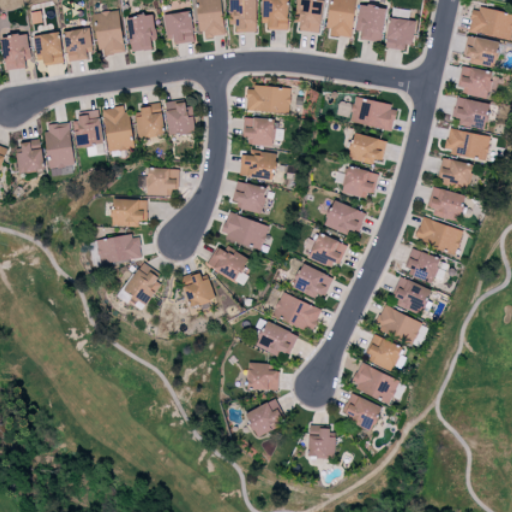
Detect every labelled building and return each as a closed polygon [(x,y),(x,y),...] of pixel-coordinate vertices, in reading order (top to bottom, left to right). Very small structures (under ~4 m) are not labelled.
[(196,0),(200,38),(224,36),(220,0),(196,0)] [(228,0),(229,25),(235,25),(235,32),(256,32),(255,0),(228,0)] [(287,28),(287,0),(261,0),(261,28),(287,28)] [(321,0),(295,0),(295,22),(299,22),(299,31),(320,32),(321,0)] [(330,0),(326,35),(351,38),(355,0),(330,0)] [(386,8),(359,4),(355,30),(361,31),(360,39),(380,42),(386,8)] [(510,40),(511,29),(511,14),(473,6),(468,31),(510,40)] [(93,13),(99,56),(124,52),(117,9),(93,13)] [(193,41),(190,11),(163,14),(166,43),(193,41)] [(152,14),(126,18),(131,52),(151,49),(150,37),(155,36),(152,14)] [(405,40),(413,40),(414,20),(388,18),(386,49),(405,50),(405,40)] [(66,61),(87,59),(86,48),(91,48),(90,28),(64,30),(66,61)] [(35,64),(62,62),(60,33),(34,34),(35,64)] [(26,68),(25,57),(29,57),(27,34),(1,36),(4,70),(26,68)] [(463,55),(470,56),(469,63),(494,68),(499,41),(466,36),(463,55)] [(457,92),(486,99),(492,72),(463,66),(457,92)] [(246,86),(245,111),(289,113),(290,88),(246,86)] [(349,122),(392,130),(397,106),(354,97),(349,122)] [(490,104),(456,97),(452,116),(460,118),(458,125),(484,130),(490,104)] [(185,100),(165,102),(169,134),(195,131),(193,115),(187,116),(185,100)] [(133,148),(127,105),(103,109),(108,151),(133,148)] [(137,136),(163,135),(161,106),(136,107),(137,136)] [(103,144),(99,113),(72,116),(76,147),(103,144)] [(273,119),(244,118),(243,145),(272,146),(273,119)] [(74,166),(69,122),(44,125),(49,168),(74,166)] [(490,136),(448,129),(444,152),(486,160),(490,136)] [(372,165),(374,158),(382,160),(386,144),(355,136),(349,159),(372,165)] [(16,153),(18,173),(44,170),(40,140),(20,142),(21,152),(16,153)] [(239,176),(274,178),(275,155),(240,153),(239,176)] [(467,188),(472,164),(441,157),(436,181),(467,188)] [(373,181),(375,182),(377,174),(348,166),(341,192),(368,199),(373,181)] [(166,195),(167,189),(176,189),(177,168),(147,168),(146,195),(166,195)] [(232,199),(238,201),(236,207),(259,214),(266,189),(237,180),(232,199)] [(465,196),(432,186),(426,207),(433,209),(432,215),(457,222),(465,196)] [(147,199),(112,199),(112,226),(139,226),(139,221),(147,221),(147,199)] [(324,225),(353,237),(363,213),(335,200),(324,225)] [(269,227),(228,211),(219,235),(260,250),(269,227)] [(463,230),(421,218),(414,242),(456,254),(463,230)] [(100,266),(142,259),(138,233),(95,240),(100,266)] [(347,244),(317,233),(308,258),(339,268),(347,244)] [(237,281),(247,257),(227,248),(226,251),(216,246),(206,267),(237,281)] [(440,259),(411,248),(402,271),(431,282),(440,259)] [(315,298),(317,294),(324,298),(334,278),(304,264),(292,288),(315,298)] [(161,279),(140,266),(123,290),(134,297),(131,301),(142,308),(161,279)] [(199,272),(180,279),(191,308),(215,298),(208,278),(202,280),(199,272)] [(430,288),(399,278),(390,303),(421,314),(430,288)] [(304,329),(307,322),(315,325),(321,309),(282,293),(272,316),(304,329)] [(374,328),(412,345),(420,329),(426,331),(428,326),(384,306),(374,328)] [(279,351),(287,355),(297,335),(267,321),(255,346),(277,356),(279,351)] [(402,347),(374,335),(364,359),(391,371),(402,347)] [(268,363),(247,363),(246,389),(277,390),(278,371),(268,370),(268,363)] [(389,404),(399,381),(362,363),(351,386),(389,404)] [(381,407),(351,393),(340,415),(370,430),(381,407)] [(254,436),(284,426),(275,401),(246,410),(254,436)] [(335,437),(329,436),(329,427),(309,426),(307,457),(334,458),(335,437)]
